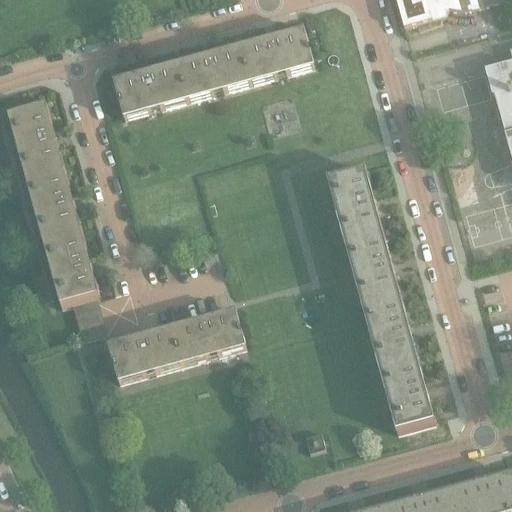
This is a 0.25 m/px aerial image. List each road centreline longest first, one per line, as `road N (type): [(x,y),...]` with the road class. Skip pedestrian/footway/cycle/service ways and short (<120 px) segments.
road 1 (residential): [(487,440),(363,0)]
road 2 (residential): [(217,283),(137,304),(73,64)]
road 3 (residential): [(286,498),(487,440)]
road 4 (residential): [(73,64),(272,8)]
